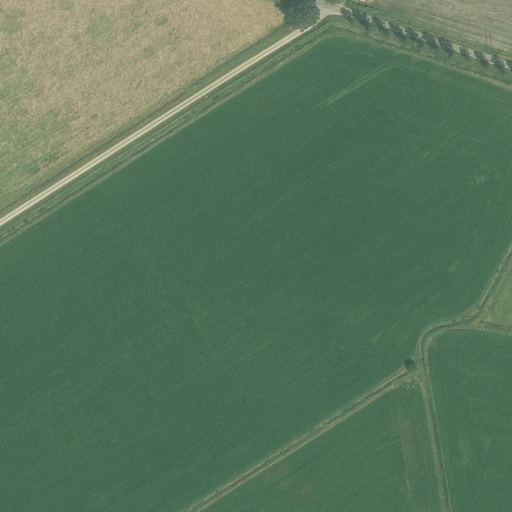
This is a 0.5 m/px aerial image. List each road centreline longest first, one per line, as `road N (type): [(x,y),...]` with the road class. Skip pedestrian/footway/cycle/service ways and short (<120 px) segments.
road 1 (track): [(0,222),(342,0)]
road 2 (unclassified): [(309,0),(511,66)]
